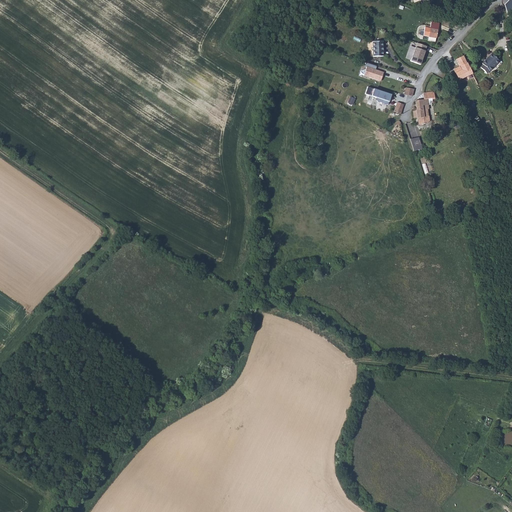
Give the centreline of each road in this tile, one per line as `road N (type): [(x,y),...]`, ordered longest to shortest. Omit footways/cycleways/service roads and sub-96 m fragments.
road 1 (track): [(0,150),(112,232),(0,357)]
road 2 (residential): [(494,0),(424,71),(407,121)]
road 3 (track): [(361,360),(511,376)]
